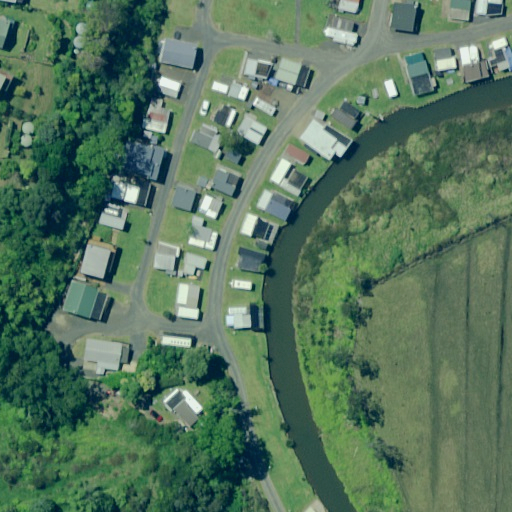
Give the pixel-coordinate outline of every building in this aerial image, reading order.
[(350,0),(332,0),(330,9),(348,13),(350,0)] [(468,0),(448,0),(447,18),(467,20),(468,0)] [(499,14),(499,0),(476,0),(477,14),(499,14)] [(411,5),(390,4),(388,29),(409,30),(411,5)] [(356,34),(326,27),(324,38),(353,45),(356,34)] [(497,39),(490,41),(493,49),(500,46),(508,70),(511,69),(511,56),(505,36),(504,36),(497,38),(497,39)] [(194,44),(163,38),(158,62),(190,68),(194,44)] [(463,81),(488,77),(486,68),(479,69),(475,45),(458,48),(463,81)] [(433,71),(436,86),(458,83),(456,68),(453,46),(430,49),(432,60),(435,59),(436,70),(433,71)] [(434,89),(424,52),(401,58),(411,95),(434,89)] [(269,63),(245,58),(242,74),(266,78),(269,63)] [(299,64),(280,58),(274,78),(293,84),(299,64)] [(392,95),(384,73),(375,77),(383,98),(392,95)] [(180,83),(161,76),(156,91),(175,97),(180,83)] [(229,86),(214,81),(211,89),(226,94),(243,100),(247,89),(230,83),(229,86)] [(166,124),(169,110),(161,108),(163,100),(151,97),(145,119),(141,118),(139,127),(141,127),(158,131),(160,132),(164,133),(166,124)] [(234,111),(216,104),(210,120),(228,127),(234,111)] [(297,138),(327,159),(332,152),(338,156),(351,139),(326,121),(322,127),(311,119),(297,138)] [(250,125),(241,121),(235,134),(244,138),(250,125)] [(150,161),(158,131),(141,127),(134,157),(150,161)] [(217,141),(193,130),(188,141),(211,152),(217,141)] [(307,155),(287,143),(282,152),(302,164),(307,155)] [(238,155),(227,150),(223,158),(234,163),(238,155)] [(295,195),(306,176),(293,168),(295,166),(281,158),(268,179),(295,195)] [(235,177),(216,170),(209,187),(228,195),(235,177)] [(148,181),(137,178),(123,175),(121,183),(113,181),(109,197),(142,206),(148,181)] [(193,192),(174,186),(168,205),(187,211),(193,192)] [(290,202),(264,188),(255,206),(281,220),(290,202)] [(222,200),(204,194),(198,208),(206,211),(205,215),(215,219),(222,200)] [(255,217),(246,213),(238,232),(248,236),(255,217)] [(266,222),(255,217),(248,236),(259,240),(266,222)] [(213,235),(199,230),(194,245),(208,250),(213,235)] [(176,246),(155,242),(151,266),(172,270),(176,246)] [(108,250),(85,244),(78,271),(100,278),(108,250)] [(238,267),(258,272),(259,267),(262,268),(266,254),(234,246),(230,265),(238,267)] [(251,277),(236,274),(233,292),(248,294),(251,277)] [(104,291),(70,281),(61,309),(95,320),(104,291)] [(187,284),(177,283),(175,302),(184,304),(187,284)] [(167,301),(154,287),(144,296),(157,311),(167,301)] [(227,306),(226,325),(257,326),(258,306),(227,306)] [(197,309),(176,307),(175,316),(196,318),(197,309)] [(165,335),(155,335),(155,350),(165,350),(165,335)] [(83,338),(80,359),(97,361),(95,371),(118,374),(122,343),(83,338)] [(178,426),(188,438),(204,423),(197,416),(204,410),(178,382),(158,400),(169,412),(172,410),(183,421),(178,426)] [(287,459),(284,444),(263,448),(266,464),(287,459)]
